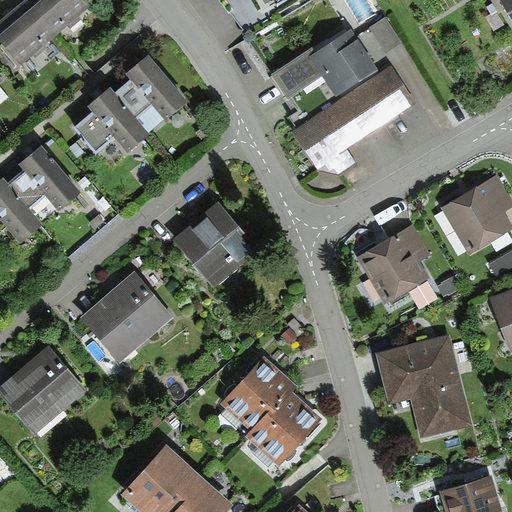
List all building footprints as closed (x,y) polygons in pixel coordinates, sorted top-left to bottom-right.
[(89,9),(81,0),(29,0),(11,16),(0,25),(0,43),(22,68),(89,9)] [(220,0),(249,37),(313,0),(220,0)] [(511,0),(495,0),(511,27),(511,0)] [(392,16),(363,30),(376,57),(405,42),(392,16)] [(316,55),(313,51),(271,78),(288,103),(291,101),(298,113),(290,119),(298,132),(293,135),(319,173),(340,177),(357,166),(347,152),(418,105),(392,66),(379,75),(351,32),(316,55)] [(115,98),(136,123),(153,109),(165,124),(186,107),(148,61),(141,68),(128,79),(132,83),(115,98)] [(115,98),(110,92),(102,99),(88,111),(92,116),(74,131),(97,158),(115,143),(127,158),(150,139),(136,123),(115,98)] [(8,189),(27,212),(45,197),(60,215),(80,197),(41,150),(33,157),(20,168),(25,175),(8,189)] [(468,195),(443,210),(470,257),(511,232),(511,228),(503,213),(511,208),(511,201),(498,178),(468,195)] [(8,189),(2,182),(0,183),(0,237),(8,231),(21,246),(41,229),(27,212),(8,189)] [(254,251),(218,209),(199,225),(178,243),(215,285),(254,251)] [(385,245),(359,260),(386,306),(430,280),(419,262),(429,256),(413,229),(385,245)] [(173,321),(133,275),(104,299),(81,319),(120,365),(173,321)] [(511,292),(490,301),(511,354),(511,353),(511,292)] [(434,343),(376,357),(390,406),(412,401),(422,439),(472,427),(449,339),(434,343)] [(82,394),(46,352),(20,374),(0,390),(0,393),(35,434),(82,394)] [(281,373),(267,360),(223,405),(252,433),(271,413),(273,415),(292,395),(298,389),(281,373)] [(271,413),(252,433),(248,437),(280,467),(323,422),(307,408),(292,395),(273,415),(271,413)] [(141,511),(164,511),(196,477),(167,451),(124,497),(141,511)] [(196,477),(164,511),(228,511),(231,510),(196,477)] [(478,482),(441,494),(446,511),(501,511),(491,478),(478,482)]
